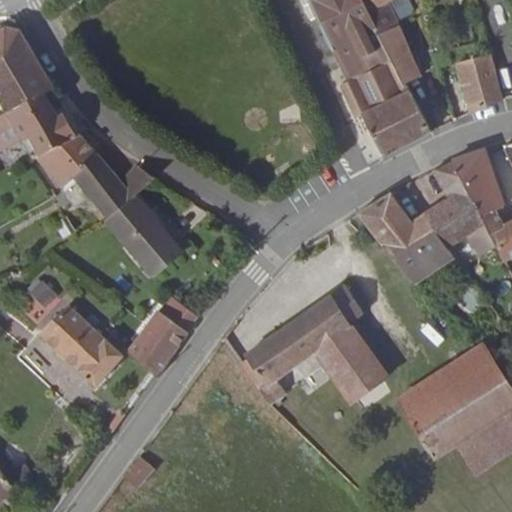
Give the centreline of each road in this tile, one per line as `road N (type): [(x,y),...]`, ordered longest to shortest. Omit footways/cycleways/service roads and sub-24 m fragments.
road 1 (residential): [(285,237),(129,137),(79,91),(17,0)]
road 2 (unclassified): [(79,511),(285,237)]
road 3 (residential): [(281,0),(368,181)]
road 4 (unclassified): [(368,181),(418,153),(511,123)]
